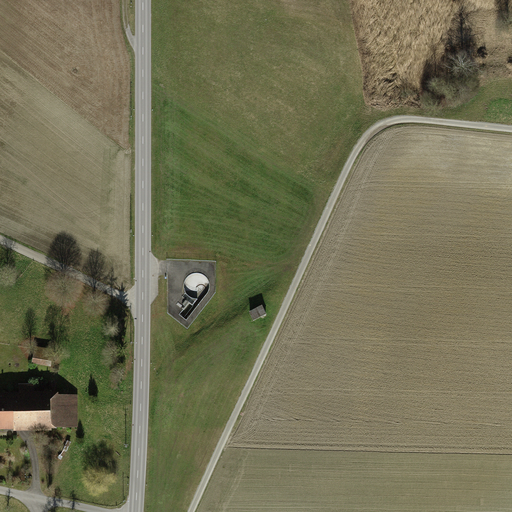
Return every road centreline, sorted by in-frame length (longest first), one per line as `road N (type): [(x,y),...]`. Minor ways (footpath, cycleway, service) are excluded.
road 1 (track): [(511,130),(403,118),(361,145),(193,511)]
road 2 (tertiary): [(143,0),(136,511)]
road 3 (track): [(143,298),(122,298),(0,241)]
